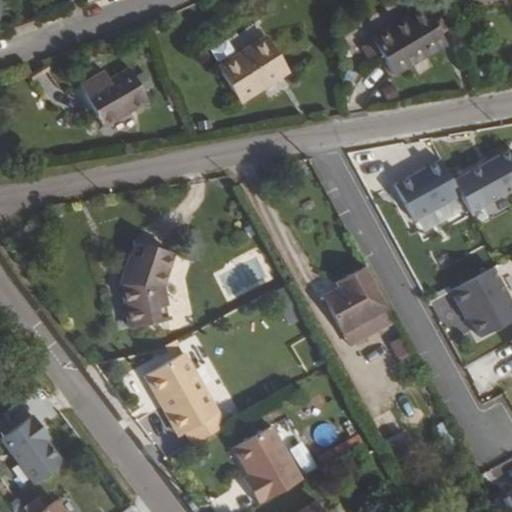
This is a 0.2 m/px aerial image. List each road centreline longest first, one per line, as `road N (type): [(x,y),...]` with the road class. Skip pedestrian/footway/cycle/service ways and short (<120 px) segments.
road 1 (residential): [(317,138),(484,441)]
road 2 (residential): [(0,203),(48,185),(317,138)]
road 3 (tertiary): [(160,511),(0,284)]
road 4 (residential): [(317,138),(511,106)]
road 5 (residential): [(0,58),(159,0)]
